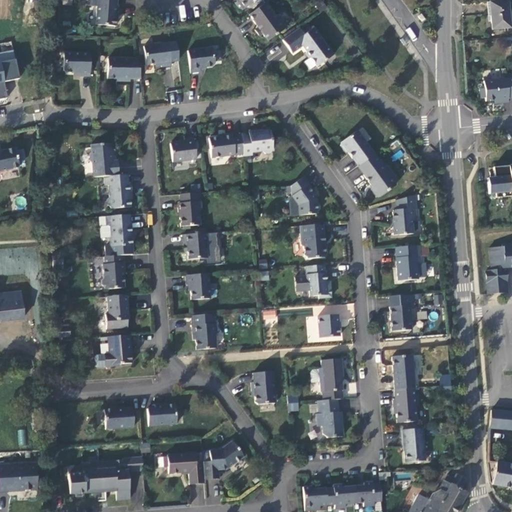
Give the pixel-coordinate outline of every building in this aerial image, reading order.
[(120,6),(119,0),(100,0),(99,25),(118,26),(119,17),(121,15),(121,6),(120,6)] [(239,0),(241,1),(238,4),(243,11),(257,0),(239,0)] [(511,0),(507,0),(495,1),(497,29),(511,28),(511,0)] [(278,18),(268,3),(251,15),(260,28),(257,31),(261,36),(265,34),(270,41),(289,26),(281,16),(278,18)] [(307,35),(302,28),(285,41),(295,53),(305,46),(320,67),(336,55),(316,28),(307,35)] [(172,45),(147,47),(150,65),(165,64),(165,68),(175,67),(172,45)] [(215,48),(190,51),(193,74),(203,72),(202,69),(215,67),(217,65),(215,48)] [(92,77),(92,53),(66,53),(65,71),(68,73),(81,73),(81,77),(92,77)] [(12,58),(0,60),(0,99),(6,99),(2,81),(16,79),(12,58)] [(132,79),(143,79),(141,59),(110,59),(110,79),(124,79),(124,82),(132,82),(132,79)] [(511,97),(511,77),(488,79),(489,87),(484,87),(485,96),(489,96),(490,99),(503,98),(503,102),(511,101),(511,97)] [(362,154),(368,162),(383,151),(366,127),(350,139),(349,142),(352,146),(355,147),(361,155),(362,154)] [(255,134),(245,135),(248,155),(248,158),(257,157),(257,154),(268,153),(271,155),(275,155),(278,151),(275,132),(264,133),(263,131),(254,132),(255,134)] [(216,159),(248,155),(245,135),(237,136),(237,134),(227,136),(227,137),(213,139),(216,159)] [(200,161),(198,139),(189,140),(190,142),(174,144),(176,163),(200,161)] [(94,165),(96,179),(106,178),(121,177),(119,162),(114,163),(114,156),(117,156),(116,146),(113,147),(113,145),(93,147),(93,153),(92,155),(92,162),(94,165)] [(9,146),(0,147),(0,174),(15,171),(9,146)] [(392,158),(386,149),(383,151),(368,162),(374,170),(373,171),(384,186),(383,189),(386,193),(390,193),(405,181),(390,160),(392,158)] [(497,191),(498,195),(511,193),(511,163),(495,165),(496,168),(492,169),(492,175),(496,175),(496,179),(490,179),(491,191),(497,191)] [(131,185),(130,177),(121,177),(106,178),(107,187),(111,187),(112,197),(109,200),(110,206),(114,211),(133,209),(132,200),(135,200),(133,185),(131,185)] [(313,184),(308,177),(294,187),(294,194),(301,206),(302,216),(320,215),(323,210),(322,206),(320,203),(319,199),(316,195),(318,194),(312,185),(313,184)] [(206,212),(205,194),(185,196),(185,205),(182,205),(183,215),(184,215),(186,228),(205,227),(204,214),(206,212)] [(427,219),(425,194),(406,200),(407,208),(403,212),(405,226),(403,226),(404,235),(424,233),(422,220),(427,219)] [(134,247),(132,217),(108,219),(109,227),(113,227),(114,237),(112,240),(113,246),(116,249),(134,247)] [(326,235),(326,226),(304,227),(305,245),(307,247),(308,256),(311,260),(326,258),(330,254),(330,248),(328,245),(328,237),(326,235)] [(211,260),(209,235),(186,237),(188,247),(191,247),(193,262),(211,260)] [(511,243),(499,245),(502,268),(496,268),(498,292),(511,290),(511,243)] [(431,257),(430,246),(406,248),(409,281),(429,280),(427,257),(431,257)] [(129,271),(128,258),(108,259),(108,266),(106,268),(107,280),(106,282),(106,288),(108,289),(108,292),(128,290),(126,271),(129,271)] [(330,289),(329,267),(309,269),(310,284),(312,287),(313,298),(321,298),(322,300),(335,300),(334,289),(330,289)] [(214,301),(212,276),(189,278),(190,288),(194,288),(195,303),(214,301)] [(0,318),(20,318),(19,292),(0,292),(0,318)] [(425,307),(425,296),(402,298),(403,307),(402,307),(404,332),(424,331),(422,307),(425,307)] [(132,316),(131,298),(111,299),(112,317),(109,317),(110,332),(131,331),(130,316),(132,316)] [(263,319),(276,318),(276,309),(262,310),(263,319)] [(230,322),(229,315),(195,317),(196,336),(199,336),(200,351),(220,349),(219,337),(221,334),(220,323),(230,322)] [(342,317),(322,318),(323,340),(343,339),(342,317)] [(99,372),(107,371),(123,370),(125,368),(135,367),(133,338),(113,339),(113,349),(111,349),(111,358),(106,358),(106,359),(98,359),(96,361),(97,370),(99,372)] [(398,384),(399,393),(419,391),(416,358),(396,360),(397,373),(399,375),(400,384),(398,384)] [(326,397),(327,403),(343,402),(347,402),(345,381),(347,379),(345,362),(326,363),(326,371),(323,372),(325,395),(326,397)] [(280,413),(277,374),(257,376),(258,385),(255,385),(256,392),(259,395),(259,404),(265,408),(265,415),(280,413)] [(451,374),(441,374),(441,389),(450,389),(451,374)] [(399,393),(400,404),(397,404),(398,413),(400,413),(401,426),(421,425),(420,411),(423,408),(422,399),(420,399),(419,391),(399,393)] [(287,410),(298,411),(298,396),(288,395),(287,410)] [(344,421),(343,402),(327,403),(323,404),(324,417),(322,417),(323,429),(327,429),(328,436),(332,441),(348,439),(347,425),(344,421)] [(181,427),(179,407),(169,408),(168,407),(160,408),(160,412),(152,412),(153,430),(181,427)] [(511,433),(511,410),(499,409),(496,431),(511,433)] [(137,431),(136,414),(129,414),(127,411),(119,411),(119,413),(108,413),(109,433),(137,431)] [(17,430),(18,445),(26,444),(24,429),(17,430)] [(429,464),(426,432),(406,433),(407,451),(408,451),(409,465),(429,464)] [(235,444),(223,453),(212,454),(213,464),(206,465),(206,466),(207,484),(222,483),(222,474),(230,473),(247,460),(235,444)] [(207,484),(206,466),(198,467),(198,457),(170,460),(170,461),(167,462),(167,472),(171,471),(172,478),(192,477),(193,489),(208,488),(207,484)] [(0,462),(0,493),(39,492),(37,459),(0,462)] [(132,475),(147,474),(146,460),(127,461),(128,463),(94,466),(94,469),(72,470),(74,497),(89,496),(89,494),(120,491),(121,504),(134,503),(132,475)] [(511,466),(499,465),(495,488),(511,491),(511,466)] [(445,496),(438,502),(433,508),(425,501),(416,511),(463,511),(470,504),(464,499),(471,491),(471,488),(463,483),(456,492),(449,487),(443,495),(445,496)] [(358,489),(360,506),(369,505),(369,509),(380,509),(380,504),(388,504),(386,487),(378,487),(378,485),(370,485),(370,488),(358,489)] [(331,491),(333,508),(340,508),(340,511),(351,511),(351,507),(360,506),(358,489),(347,490),(347,487),(338,488),(339,491),(331,491)] [(325,511),(325,509),(333,508),(331,491),(316,493),(315,490),(308,490),(310,511),(325,511)]
